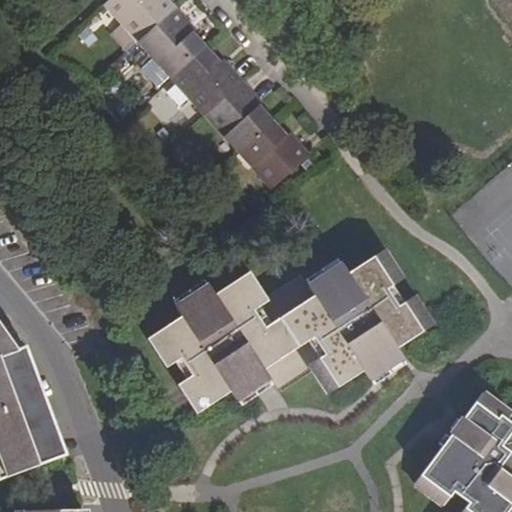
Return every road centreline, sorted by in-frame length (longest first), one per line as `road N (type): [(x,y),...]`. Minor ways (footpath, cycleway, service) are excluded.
road 1 (residential): [(0,285),(34,322),(121,511)]
road 2 (residential): [(318,121),(215,0)]
